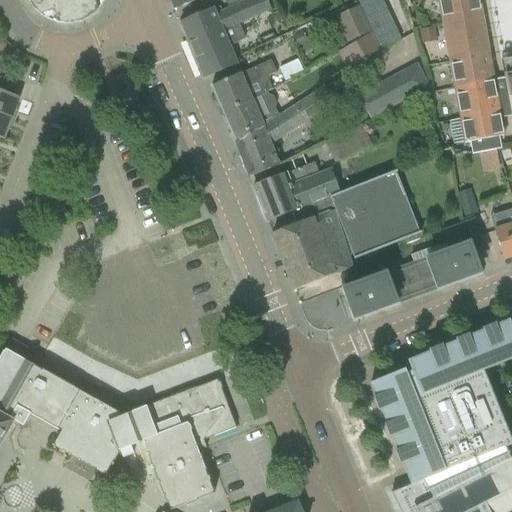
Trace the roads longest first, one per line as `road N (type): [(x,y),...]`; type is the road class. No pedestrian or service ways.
road 1 (tertiary): [(159,18),(304,370)]
road 2 (residential): [(511,290),(304,370)]
road 3 (residential): [(0,241),(70,54)]
road 4 (tertiary): [(304,370),(359,484),(364,511)]
